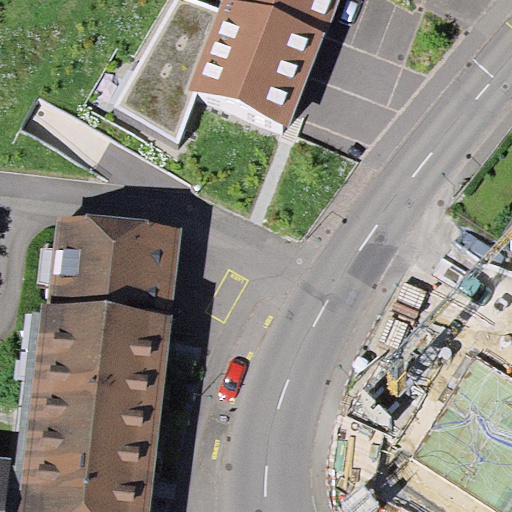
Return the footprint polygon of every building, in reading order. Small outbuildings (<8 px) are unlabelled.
[(343,0),(227,0),(226,4),(327,43),(343,0)] [(334,59),(222,17),(209,53),(170,38),(151,90),(300,146),(334,59)] [(178,128),(93,117),(84,182),(170,193),(178,128)] [(154,511),(182,247),(56,235),(27,511),(154,511)] [(17,511),(21,481),(0,479),(0,511),(17,511)]
